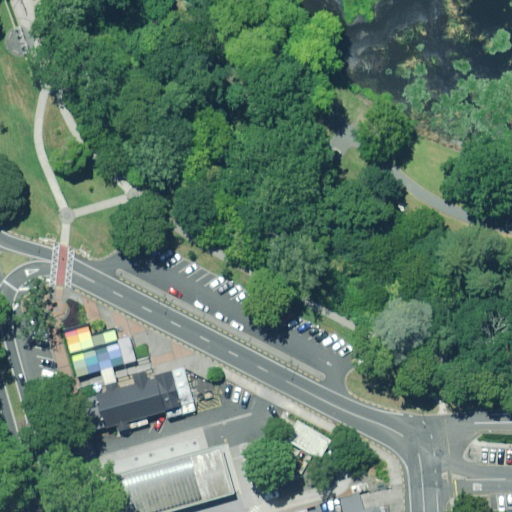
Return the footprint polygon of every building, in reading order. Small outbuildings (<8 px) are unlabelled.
[(91,318),(66,325),(80,374),(127,361),(116,323),(94,330),(91,318)] [(185,401),(176,366),(158,371),(158,374),(152,375),(150,367),(135,370),(138,379),(99,389),(108,425),(170,410),(169,405),(185,401)] [(294,427),(289,437),(323,457),(329,448),(335,437),(300,418),(294,427)] [(129,469),(115,473),(126,511),(159,511),(214,497),(238,490),(225,442),(201,449),(129,469)] [(380,511),(379,506),(372,509),(369,499),(362,501),(359,491),(339,497),(343,511),(380,511)]
